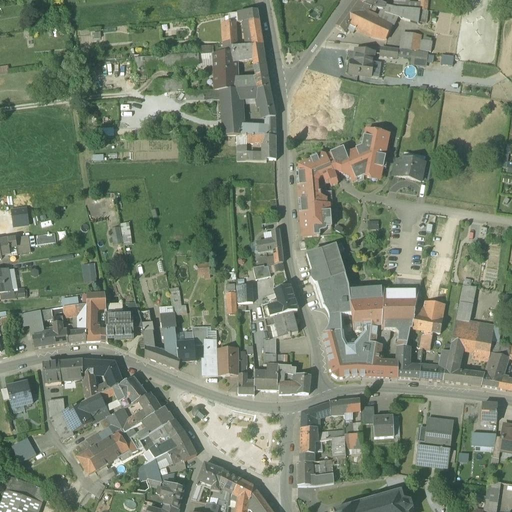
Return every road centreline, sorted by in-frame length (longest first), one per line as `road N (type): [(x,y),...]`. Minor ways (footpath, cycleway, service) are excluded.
road 1 (residential): [(0,370),(98,353),(241,406),(288,406)]
road 2 (tertiary): [(324,397),(283,216),(282,105)]
road 3 (tertiary): [(511,403),(410,390),(324,397)]
road 4 (residential): [(350,0),(302,63),(282,105)]
